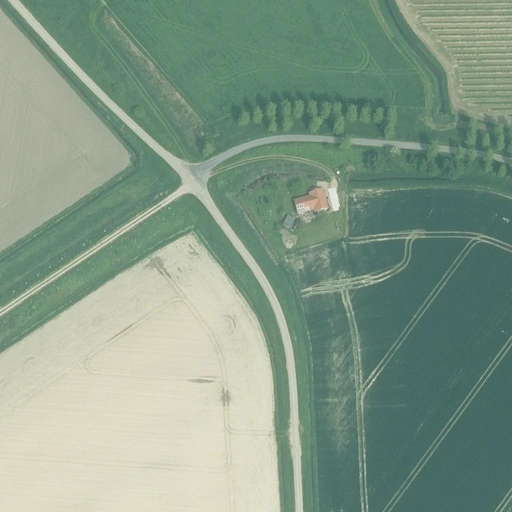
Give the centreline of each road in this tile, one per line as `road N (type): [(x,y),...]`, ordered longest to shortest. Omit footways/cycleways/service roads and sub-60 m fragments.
road 1 (track): [(0,310),(192,182),(242,162),(305,160),(333,173),(335,188)]
road 2 (unclassified): [(298,511),(291,378),(271,295),(192,182)]
road 3 (unclassified): [(511,161),(379,142),(273,139),(222,156),(192,182)]
road 4 (unclassified): [(192,182),(11,0)]
